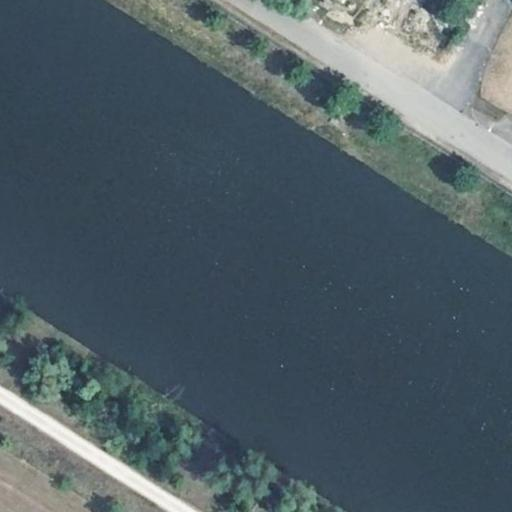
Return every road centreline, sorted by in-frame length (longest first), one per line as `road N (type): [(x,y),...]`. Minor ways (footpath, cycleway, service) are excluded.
road 1 (residential): [(258,0),(511,162)]
road 2 (track): [(176,511),(0,399)]
